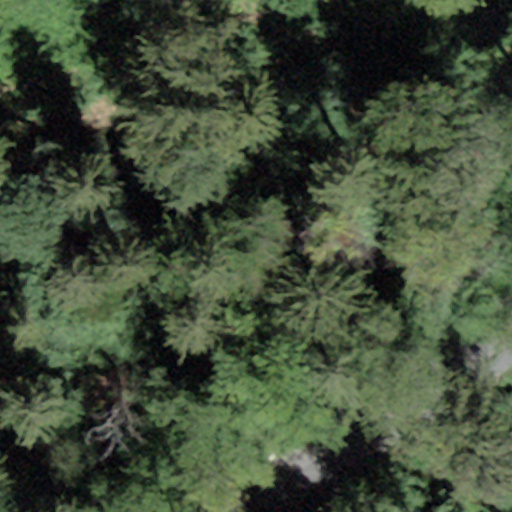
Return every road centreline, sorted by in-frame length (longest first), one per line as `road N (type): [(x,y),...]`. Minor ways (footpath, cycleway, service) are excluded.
road 1 (track): [(344,0),(0,83)]
road 2 (tertiary): [(271,511),(511,331)]
